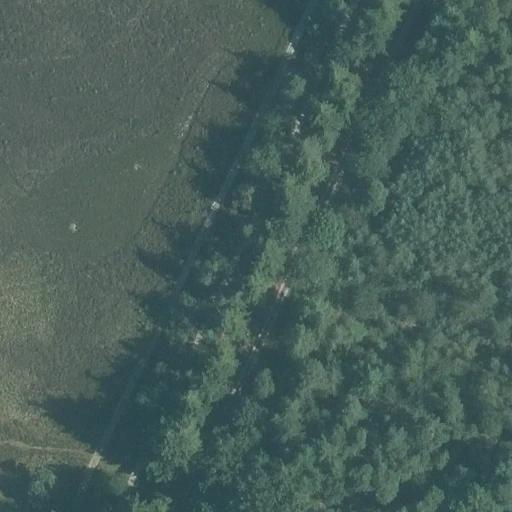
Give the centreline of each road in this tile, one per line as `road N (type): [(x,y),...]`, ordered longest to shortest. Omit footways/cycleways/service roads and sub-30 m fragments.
road 1 (track): [(72,511),(314,0)]
road 2 (track): [(422,0),(182,511)]
road 3 (track): [(210,511),(100,449)]
